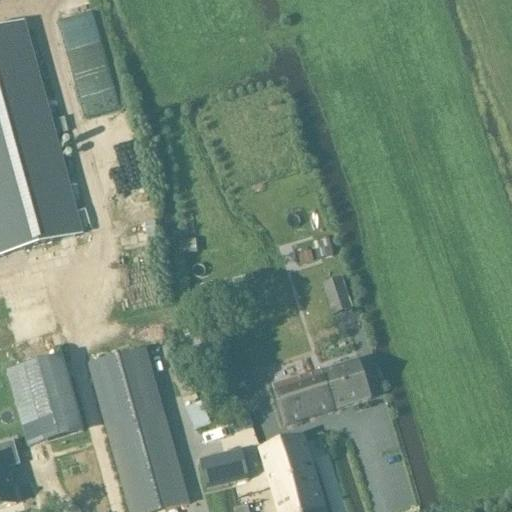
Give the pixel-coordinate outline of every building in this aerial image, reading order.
[(0,31),(0,260),(78,239),(20,26),(0,31)] [(328,239),(313,243),(317,261),(333,258),(328,239)] [(333,318),(352,311),(342,280),(323,286),(333,318)] [(219,323),(208,326),(216,350),(227,346),(219,323)] [(128,511),(170,511),(190,507),(147,351),(88,367),(128,511)] [(333,370),(321,374),(335,413),(371,401),(359,362),(333,370)] [(64,363),(9,379),(27,456),(86,439),(64,363)] [(320,374),(274,389),(286,428),(335,413),(320,374)] [(278,511),(324,511),(303,439),(261,452),(278,511)] [(0,510),(17,506),(7,470),(19,467),(13,445),(0,448),(0,510)] [(207,489),(248,479),(241,451),(200,461),(207,489)]
